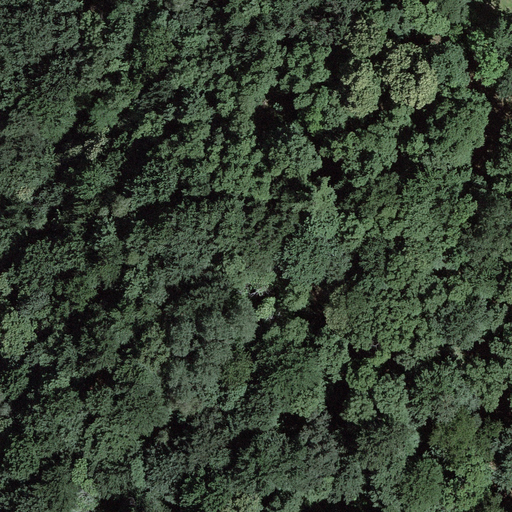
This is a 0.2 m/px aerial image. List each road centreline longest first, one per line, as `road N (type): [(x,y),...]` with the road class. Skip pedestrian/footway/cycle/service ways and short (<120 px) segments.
road 1 (track): [(163,511),(286,418),(329,426),(454,511)]
road 2 (track): [(0,92),(93,0)]
